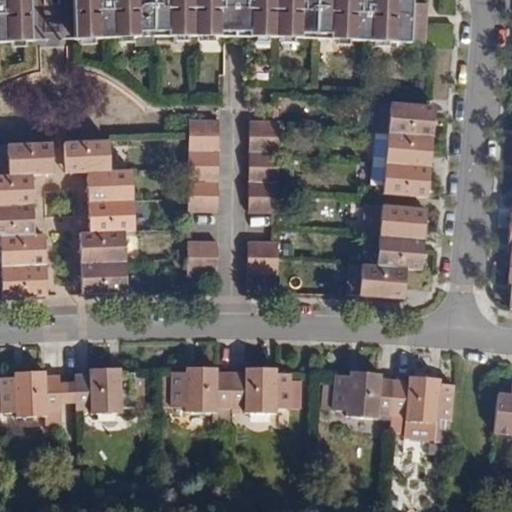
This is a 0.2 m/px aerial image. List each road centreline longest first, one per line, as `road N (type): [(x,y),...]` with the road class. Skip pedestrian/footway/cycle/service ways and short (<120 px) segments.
road 1 (residential): [(61,328),(406,343),(452,330)]
road 2 (residential): [(452,330),(479,0)]
road 3 (residential): [(61,328),(59,183)]
